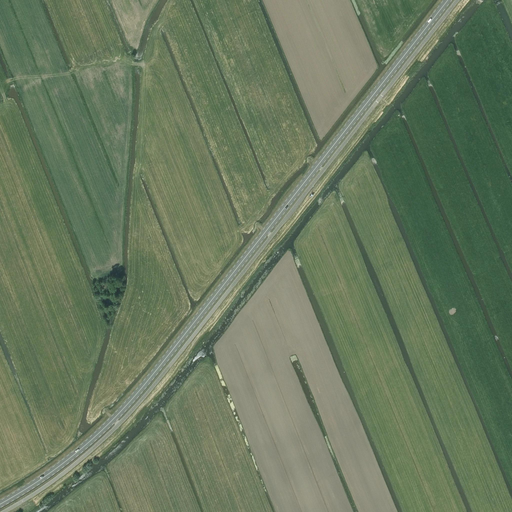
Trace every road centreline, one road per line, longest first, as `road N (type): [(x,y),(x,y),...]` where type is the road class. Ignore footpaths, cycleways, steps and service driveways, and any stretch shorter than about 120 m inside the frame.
road 1 (unclassified): [(4,511),(58,477),(141,400),(457,0)]
road 2 (primary): [(0,504),(115,418),(447,0)]
road 3 (track): [(237,234),(255,223),(309,147),(284,81)]
